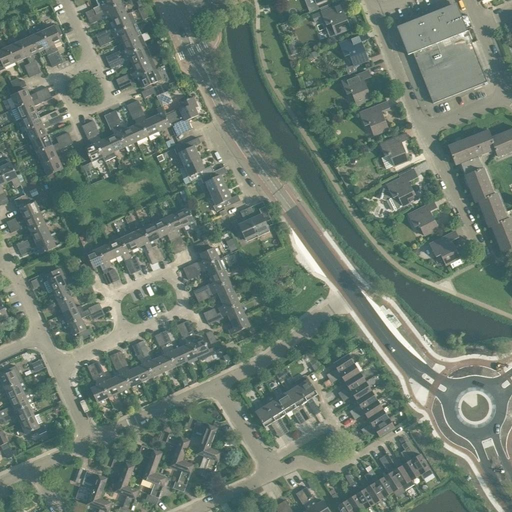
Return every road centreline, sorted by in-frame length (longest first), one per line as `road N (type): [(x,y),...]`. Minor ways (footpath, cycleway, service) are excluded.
road 1 (residential): [(127,334),(186,307),(170,270),(110,297)]
road 2 (residential): [(352,289),(266,359),(219,380)]
road 3 (residential): [(219,380),(90,438)]
road 4 (residential): [(484,252),(422,126)]
road 5 (tertiary): [(352,289),(268,179)]
road 6 (residential): [(422,126),(371,0)]
road 7 (residential): [(93,60),(58,77),(75,115),(111,98)]
